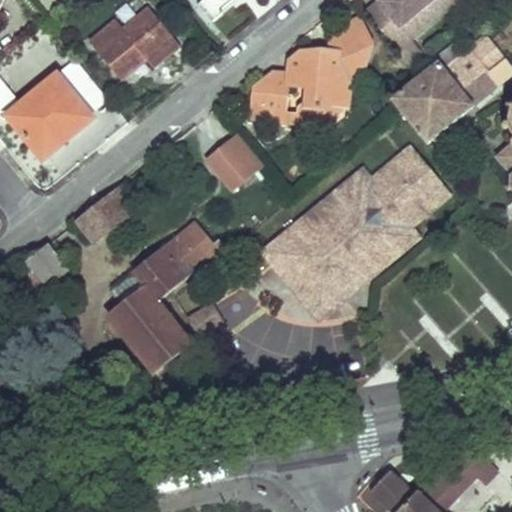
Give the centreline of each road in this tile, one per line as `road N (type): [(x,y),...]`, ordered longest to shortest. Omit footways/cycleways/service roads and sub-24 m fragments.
road 1 (residential): [(319,0),(85,181),(37,228)]
road 2 (primary): [(305,442),(0,508)]
road 3 (primary): [(511,401),(305,442)]
